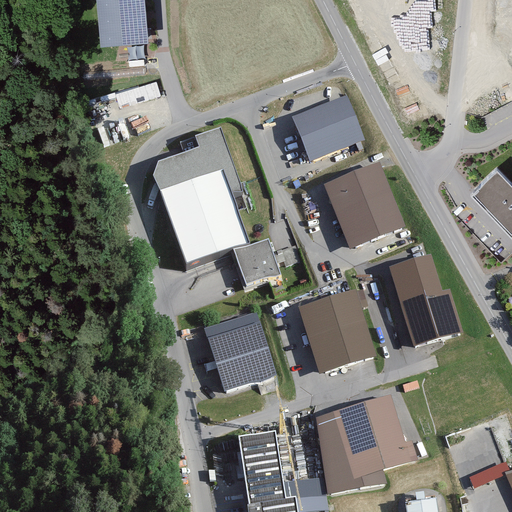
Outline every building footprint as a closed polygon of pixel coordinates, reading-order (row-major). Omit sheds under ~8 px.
[(98,0),(103,43),(146,38),(141,0),(98,0)] [(389,84),(401,77),(376,33),(364,40),(389,84)] [(128,44),(128,65),(145,64),(145,44),(128,44)] [(157,79),(115,92),(119,106),(161,94),(157,79)] [(291,121),(310,166),(365,145),(347,99),(291,121)] [(155,181),(186,270),(250,248),(232,198),(242,195),(221,135),(199,143),(202,153),(159,168),(155,181)] [(379,166),(323,189),(349,254),(406,231),(379,166)] [(473,191),(511,232),(511,182),(498,167),(473,191)] [(234,257),(245,291),(281,279),(277,265),(274,258),(270,245),(234,257)] [(283,255),(274,258),(277,265),(284,263),(286,268),(301,262),(295,247),(281,252),(283,255)] [(430,259),(393,270),(415,344),(459,332),(447,291),(440,293),(430,259)] [(285,286),(272,290),(275,298),(288,294),(285,286)] [(300,311),(320,376),(375,359),(355,294),(300,311)] [(394,323),(402,348),(409,345),(401,321),(394,323)] [(210,336),(229,397),(275,382),(256,322),(210,336)] [(340,413),(352,478),(384,472),(416,466),(412,445),(402,447),(394,403),(340,413)] [(352,478),(340,413),(311,419),(323,479),(326,498),(386,486),(384,472),(352,478)] [(275,438),(238,445),(251,511),(296,511),(295,503),(288,504),(284,487),(275,438)] [(507,465),(470,481),(473,488),(506,475),(510,473),(507,465)] [(323,479),(284,487),(288,504),(295,503),(296,511),(310,511),(329,509),(326,498),(323,479)] [(406,508),(406,511),(437,511),(436,503),(406,508)]
